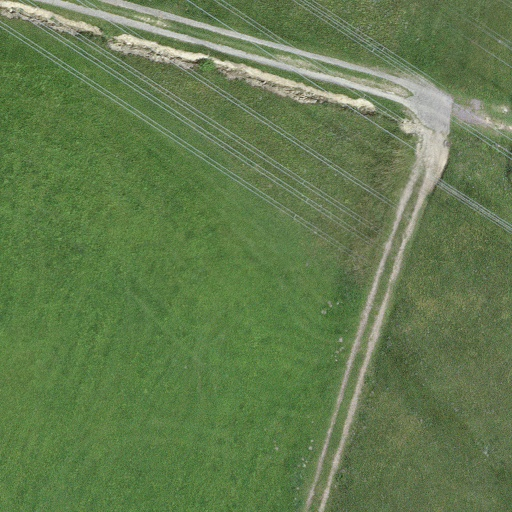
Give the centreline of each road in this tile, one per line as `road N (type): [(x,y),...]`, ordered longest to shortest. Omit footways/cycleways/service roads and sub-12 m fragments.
road 1 (track): [(432,108),(437,137),(317,511)]
road 2 (track): [(61,0),(390,88),(432,108)]
